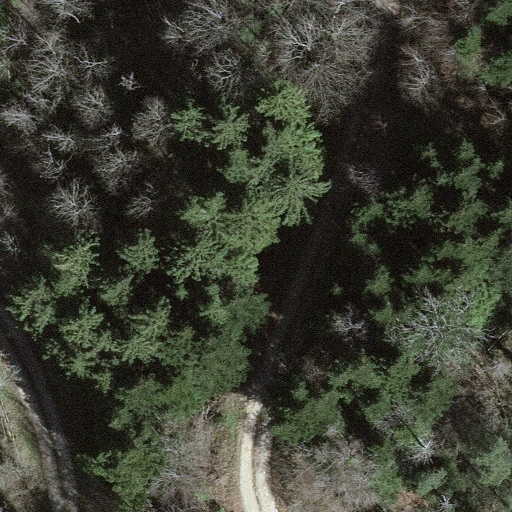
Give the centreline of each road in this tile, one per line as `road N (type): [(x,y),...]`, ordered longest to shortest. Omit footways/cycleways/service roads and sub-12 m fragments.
road 1 (track): [(258,511),(248,477),(262,402),(375,0)]
road 2 (track): [(43,511),(29,383),(0,317)]
